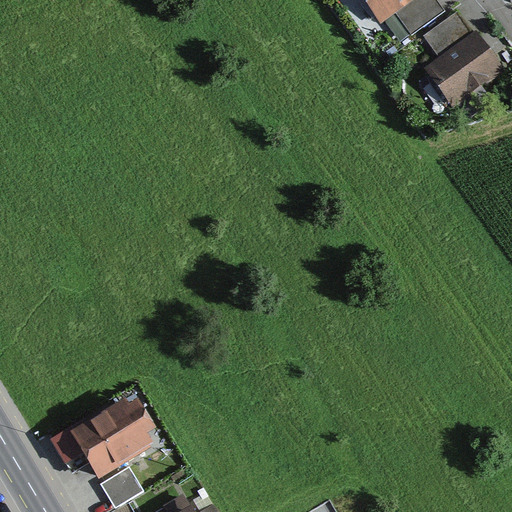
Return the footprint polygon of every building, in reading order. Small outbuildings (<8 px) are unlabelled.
[(452,16),(441,0),(369,0),(388,27),(404,16),(420,38),(452,16)] [(511,77),(465,17),(435,39),(453,63),(438,74),(466,110),(511,77)] [(126,397),(70,433),(90,463),(100,480),(155,445),(148,434),(157,428),(138,399),(130,404),(126,397)] [(90,463),(70,433),(67,429),(50,441),(72,475),(90,463)] [(130,466),(101,484),(116,508),(145,491),(130,466)] [(159,511),(197,511),(185,492),(158,509),(159,511)]
